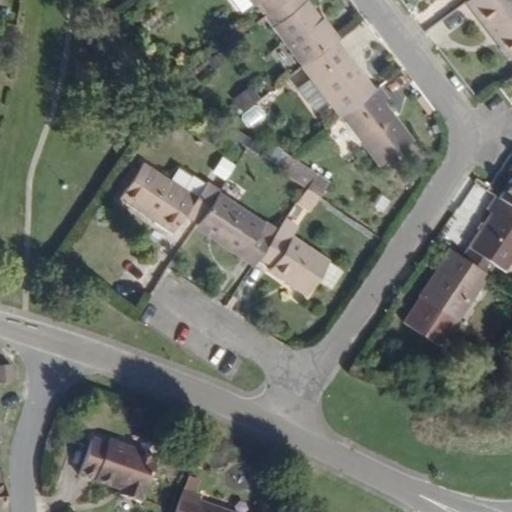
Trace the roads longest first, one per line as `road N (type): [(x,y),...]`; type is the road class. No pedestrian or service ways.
road 1 (residential): [(371,0),(449,98),(464,146),(278,429)]
road 2 (unclassified): [(58,341),(278,429)]
road 3 (unclassified): [(278,429),(448,511)]
road 4 (residential): [(22,511),(24,436),(58,341)]
